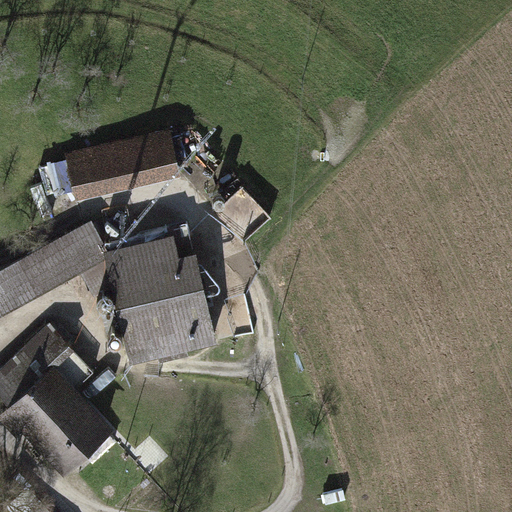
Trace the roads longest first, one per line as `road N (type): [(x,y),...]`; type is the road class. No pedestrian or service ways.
road 1 (track): [(276,511),(296,489),(262,304),(182,192),(88,210),(0,254)]
road 2 (track): [(0,433),(85,507),(113,511)]
